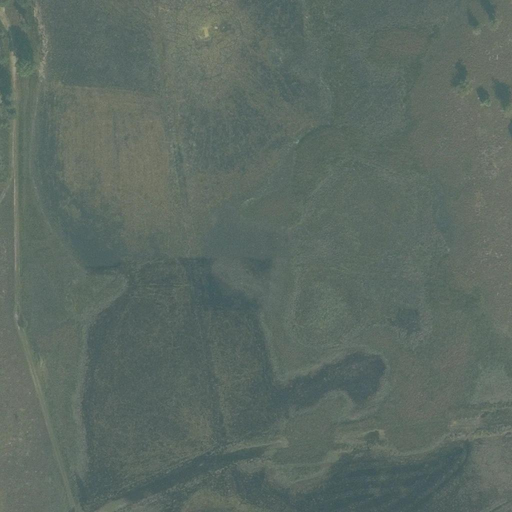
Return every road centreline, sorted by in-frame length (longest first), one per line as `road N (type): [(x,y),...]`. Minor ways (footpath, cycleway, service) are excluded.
road 1 (track): [(1,12),(12,40),(20,312),(72,511)]
road 2 (track): [(511,419),(251,452),(96,511)]
